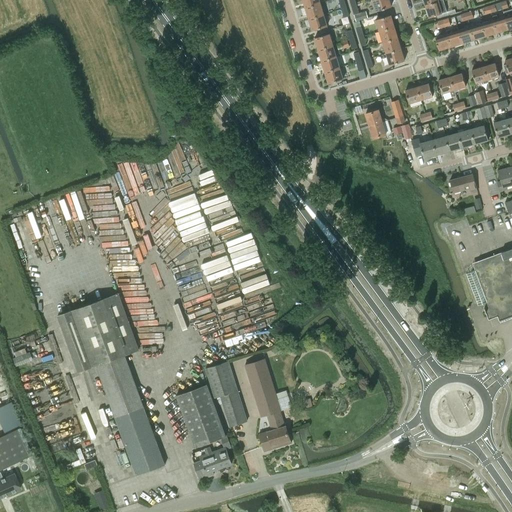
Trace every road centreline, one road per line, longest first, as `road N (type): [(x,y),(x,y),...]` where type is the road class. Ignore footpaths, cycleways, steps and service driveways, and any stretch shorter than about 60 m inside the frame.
road 1 (unclassified): [(153,511),(341,466),(429,425)]
road 2 (primary): [(450,378),(269,157)]
road 3 (primary): [(269,157),(430,391)]
road 4 (residential): [(284,0),(316,99),(424,66)]
road 5 (primary): [(153,0),(269,157)]
